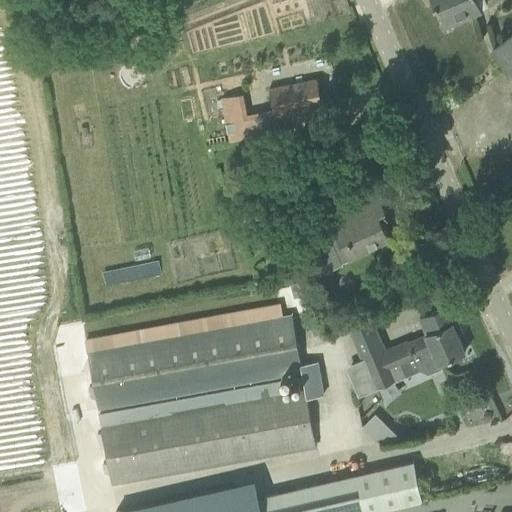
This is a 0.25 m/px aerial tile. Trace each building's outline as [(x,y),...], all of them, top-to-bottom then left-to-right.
[(432,0),(435,6),(438,5),(447,26),(482,11),(477,0),(432,0)] [(511,33),(493,48),(511,74),(511,33)] [(270,88),(274,112),(227,121),(231,139),(295,126),(292,108),(317,103),(322,102),(317,79),(270,88)] [(349,259),(391,240),(383,223),(377,226),(373,217),(386,211),(378,192),(329,214),(349,259)] [(465,351),(453,323),(458,321),(450,304),(420,317),(427,333),(426,333),(426,334),(367,360),(368,363),(373,375),(378,386),(394,379),(420,368),(421,370),(429,373),(442,367),(440,362),(465,351)] [(98,407),(303,370),(302,363),(297,342),(292,315),(88,352),(98,407)] [(302,363),(303,370),(306,389),(308,397),(323,394),(317,361),(302,363)] [(306,389),(305,389),(102,427),(111,482),(316,444),(308,397),(306,389)] [(367,511),(423,499),(414,461),(414,460),(250,499),(253,511),(367,511)] [(253,511),(250,499),(231,503),(227,485),(109,511),(108,511),(253,511)]
